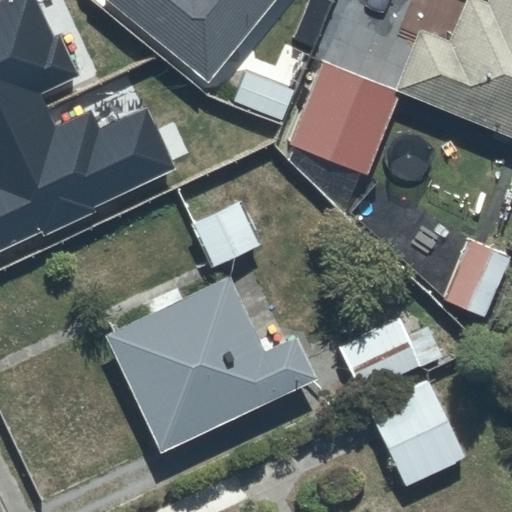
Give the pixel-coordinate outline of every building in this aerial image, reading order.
[(110,0),(205,76),(266,0),(110,0)] [(388,86),(395,90),(511,136),(511,0),(456,0),(443,34),(414,23),(389,84),(388,86)] [(388,86),(389,84),(317,55),(284,139),(364,170),(395,90),(388,86)] [(0,184),(42,165),(0,73),(0,184)] [(223,87),(202,113),(243,147),(264,120),(223,87)] [(126,136),(148,188),(209,163),(187,111),(126,136)] [(381,240),(438,294),(477,313),(506,252),(474,236),(477,230),(463,223),(459,232),(380,180),(359,211),(382,226),(387,219),(392,223),(381,240)] [(188,218),(208,263),(256,241),(235,197),(188,218)] [(98,329),(153,448),(311,376),(290,330),(257,345),(223,271),(98,329)] [(334,343),(356,391),(418,363),(420,366),(459,346),(454,336),(445,318),(406,336),(396,315),(334,343)] [(364,403),(400,482),(463,453),(460,448),(484,437),(471,408),(447,419),(426,374),(364,403)]
